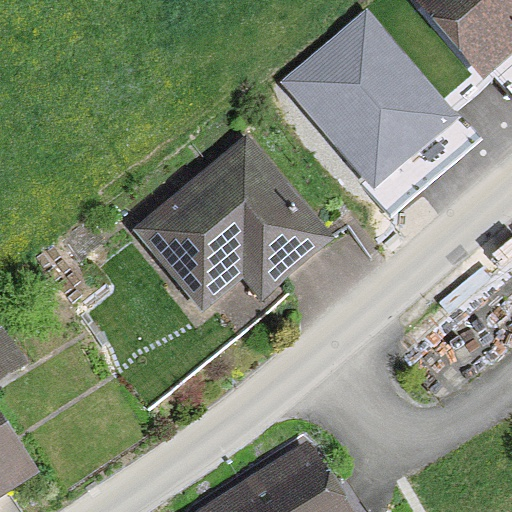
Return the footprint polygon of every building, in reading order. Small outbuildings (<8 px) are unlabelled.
[(511,0),(426,0),(422,4),(480,73),(511,45),(511,0)] [(453,115),(366,12),(287,79),(374,182),(453,115)] [(199,306),(256,259),(275,282),(318,246),(241,153),(141,236),(199,306)] [(0,345),(0,374),(13,366),(0,345)] [(0,479),(15,469),(0,445),(0,479)] [(332,511),(300,461),(220,511),(332,511)]
